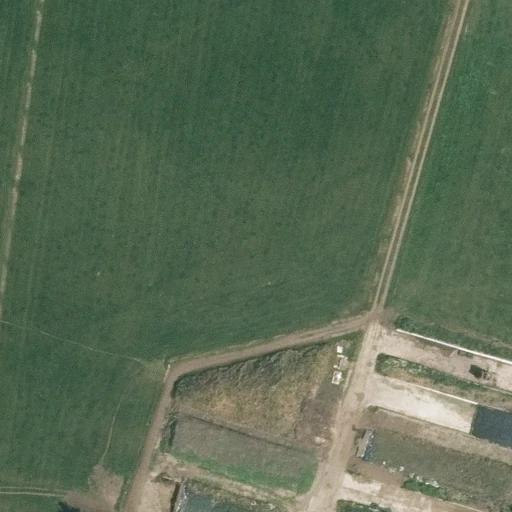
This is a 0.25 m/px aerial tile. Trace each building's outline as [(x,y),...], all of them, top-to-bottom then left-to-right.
[(282,403),(277,418),(311,429),(317,414),(282,403)] [(210,447),(211,432),(190,431),(189,458),(220,460),(220,448),(210,447)] [(294,485),(302,454),(243,439),(235,470),(294,485)] [(197,461),(196,470),(216,472),(217,464),(197,461)] [(178,490),(170,511),(227,511),(229,508),(178,490)]
